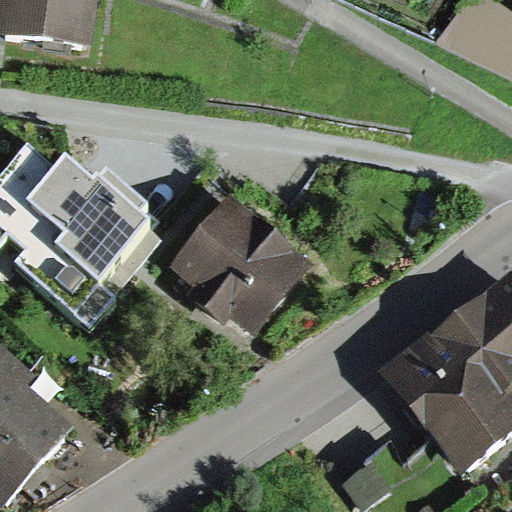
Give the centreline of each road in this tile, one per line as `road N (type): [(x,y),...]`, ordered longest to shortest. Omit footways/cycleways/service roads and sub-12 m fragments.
road 1 (residential): [(511,195),(493,180),(381,154),(0,107)]
road 2 (residential): [(511,228),(490,235),(273,397),(96,511)]
